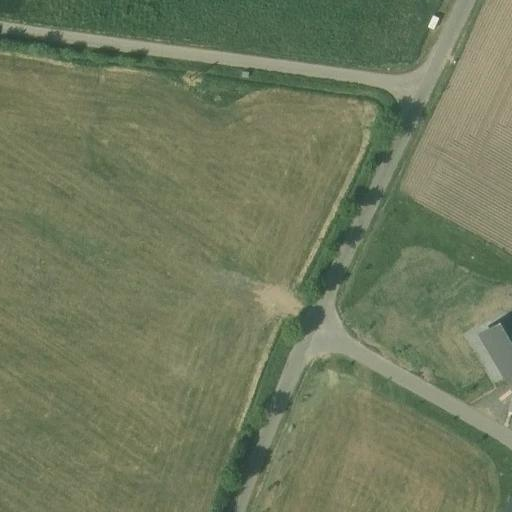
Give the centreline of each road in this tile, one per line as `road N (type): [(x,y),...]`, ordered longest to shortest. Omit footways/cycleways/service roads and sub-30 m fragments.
road 1 (residential): [(423,86),(237,511)]
road 2 (residential): [(0,20),(423,86)]
